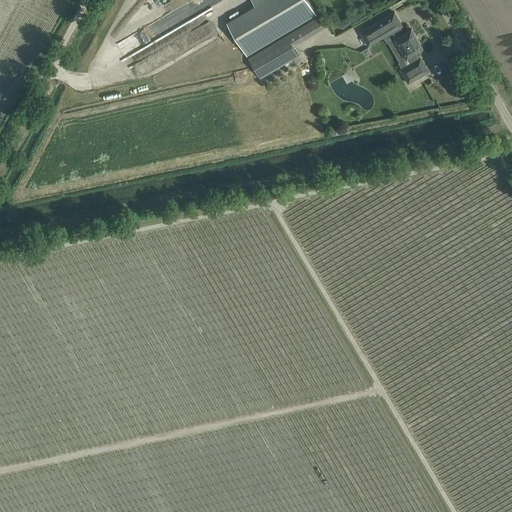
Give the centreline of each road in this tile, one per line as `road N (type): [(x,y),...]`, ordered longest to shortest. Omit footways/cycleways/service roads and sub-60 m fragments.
road 1 (track): [(0,237),(511,129)]
road 2 (unclassified): [(511,125),(441,0)]
